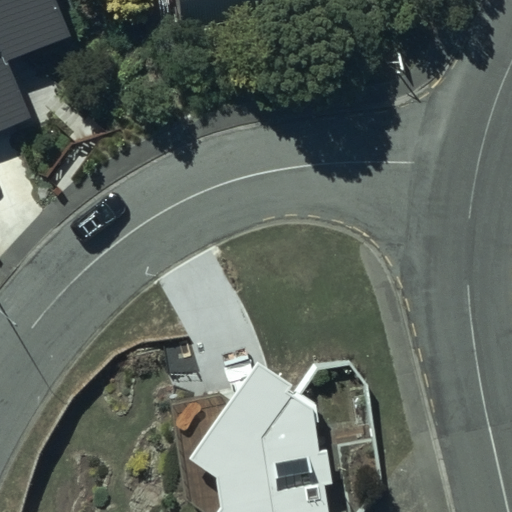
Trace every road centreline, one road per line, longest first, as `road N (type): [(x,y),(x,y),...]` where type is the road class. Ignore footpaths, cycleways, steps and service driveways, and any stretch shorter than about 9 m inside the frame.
road 1 (residential): [(0,379),(59,297),(137,229),(193,196),(279,170),(365,162),(478,166)]
road 2 (residential): [(478,166),(467,232),(472,319),(483,413),(508,511)]
